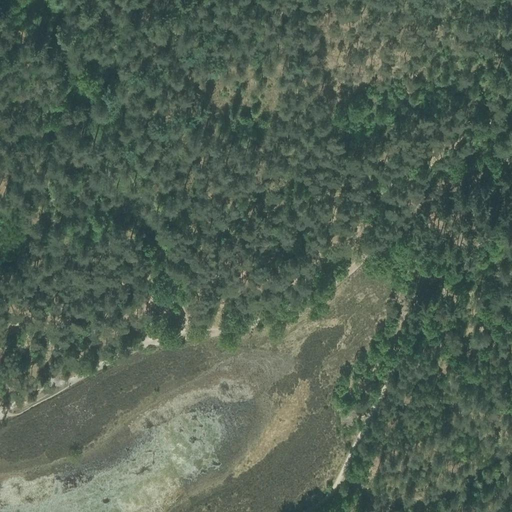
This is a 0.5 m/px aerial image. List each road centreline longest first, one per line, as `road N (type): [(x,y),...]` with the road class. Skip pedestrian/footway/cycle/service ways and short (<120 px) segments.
road 1 (track): [(191,336),(246,326),(311,299),(378,243)]
road 2 (track): [(417,328),(335,487),(311,511)]
road 3 (track): [(511,148),(378,243)]
road 4 (track): [(5,416),(146,344)]
road 5 (track): [(417,328),(511,412)]
